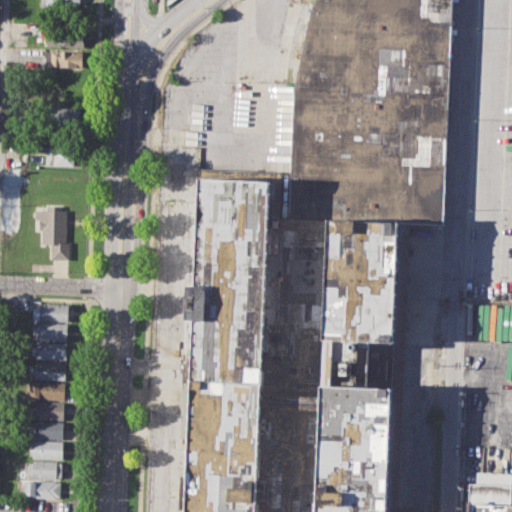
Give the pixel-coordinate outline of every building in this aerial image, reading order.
[(78,0),(39,0),(40,8),(79,9),(78,0)] [(187,284),(194,284),(199,167),(281,171),(279,216),(289,216),(294,85),(312,6),(315,0),(452,0),(443,224),(409,222),(396,511),(184,511),(193,319),(186,319),(187,284)] [(48,26),(85,28),(84,46),(47,44),(48,26)] [(44,49),(83,51),(82,68),(43,66),(44,49)] [(49,88),(83,89),(82,105),(48,104),(49,88)] [(48,107),(80,108),(79,125),(47,124),(48,107)] [(45,145),(74,146),(74,164),(45,164),(45,145)] [(34,209),(48,209),(48,204),(62,204),(62,210),(66,210),(66,242),(70,242),(70,258),(51,258),(51,244),(42,244),(42,228),(38,228),(38,219),(34,219),(34,209)] [(38,302),(68,303),(68,320),(33,319),(33,306),(38,307),(38,302)] [(37,322),(67,323),(66,340),(37,338),(36,334),(32,334),(33,325),(37,326),(37,322)] [(37,341),(67,342),(66,359),(36,358),(36,353),(32,353),(33,345),(37,345),(37,341)] [(35,360),(66,362),(65,378),(36,377),(36,373),(31,373),(32,364),(35,365),(35,360)] [(30,380),(65,381),(64,398),(29,396),(30,380)] [(34,399),(64,401),(63,419),(34,417),(34,413),(30,412),(30,404),(34,404),(34,399)] [(34,419),(63,421),(62,438),(33,436),(33,433),(25,432),(25,423),(34,424),(34,419)] [(34,439),(63,441),(62,458),(33,457),(33,454),(28,453),(28,442),(34,442),(34,439)] [(33,460),(62,461),(62,477),(32,476),(32,473),(28,473),(28,463),(33,463),(33,460)] [(468,482),(466,511),(511,511),(511,503),(510,503),(511,472),(476,471),(475,483),(468,482)] [(25,479),(61,481),(60,498),(24,496),(25,479)] [(27,511),(28,499),(59,501),(58,511),(27,511)]
